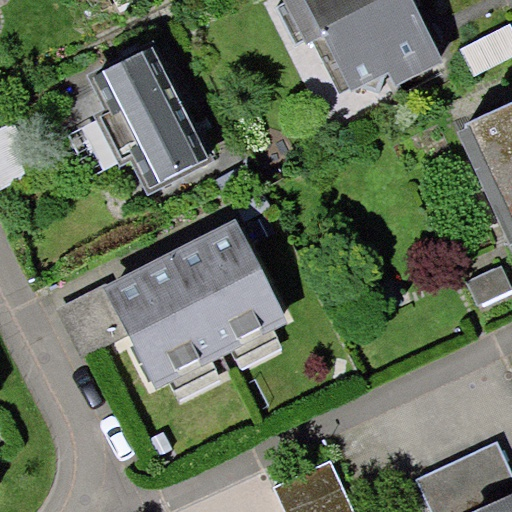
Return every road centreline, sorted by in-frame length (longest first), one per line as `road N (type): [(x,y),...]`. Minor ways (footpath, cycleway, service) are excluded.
road 1 (residential): [(511,337),(161,502),(112,502)]
road 2 (residential): [(0,241),(97,446),(112,502)]
